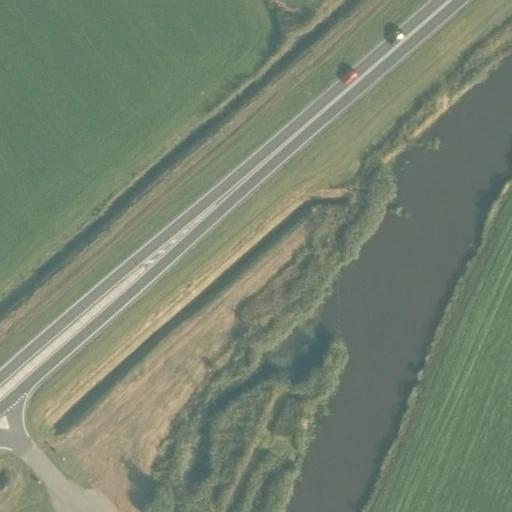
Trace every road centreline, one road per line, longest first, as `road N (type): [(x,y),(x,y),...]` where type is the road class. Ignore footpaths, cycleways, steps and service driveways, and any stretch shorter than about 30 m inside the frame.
road 1 (trunk): [(215,206),(452,0)]
road 2 (trunk): [(0,409),(152,275),(215,206)]
road 3 (trunk): [(215,206),(137,260),(0,379)]
